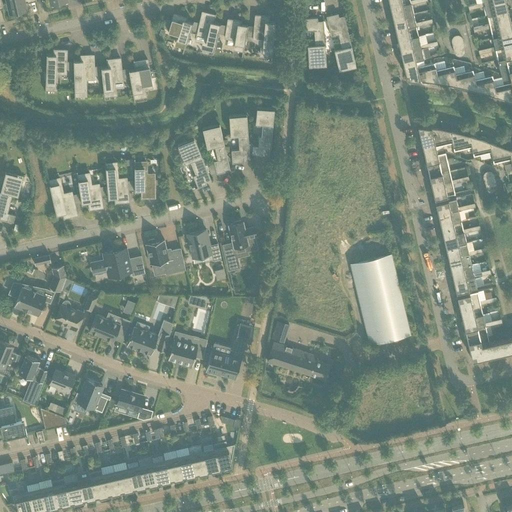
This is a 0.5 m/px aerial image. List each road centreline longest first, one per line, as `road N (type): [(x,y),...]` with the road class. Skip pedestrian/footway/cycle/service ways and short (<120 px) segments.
road 1 (residential): [(511,373),(474,382),(453,373),(367,0)]
road 2 (track): [(0,101),(33,115),(103,121),(159,117),(171,91),(186,83),(291,93)]
road 3 (secondary): [(511,443),(236,511)]
road 4 (residential): [(0,257),(264,197)]
road 5 (residential): [(207,397),(193,415),(0,459)]
road 6 (residential): [(207,397),(0,323)]
road 7 (secondary): [(312,511),(511,461)]
road 8 (residential): [(0,43),(186,0)]
road 9 (residential): [(329,435),(207,397)]
